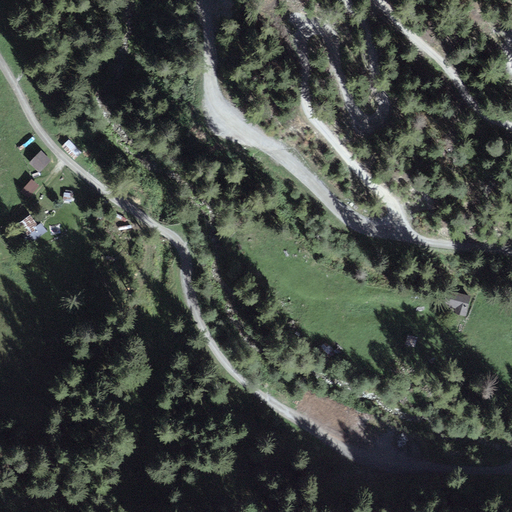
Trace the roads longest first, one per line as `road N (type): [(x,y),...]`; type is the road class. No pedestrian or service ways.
road 1 (track): [(0,59),(58,154),(176,239),(201,328),(243,379),(353,453),(400,466),(511,468)]
road 2 (track): [(396,228),(398,209),(313,122),(305,101),(306,30),(319,35),(361,124),(377,106),(358,22),(343,0)]
road 3 (track): [(204,0),(211,86),(223,111),(343,214),(370,231),(396,228)]
road 4 (track): [(375,0),(478,108),(511,128)]
road 5 (track): [(511,256),(432,246),(396,228)]
